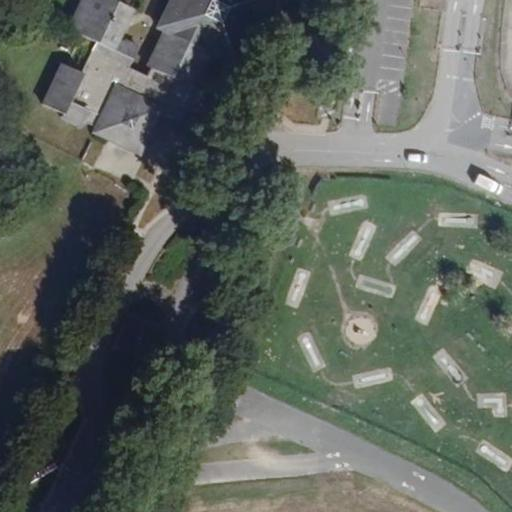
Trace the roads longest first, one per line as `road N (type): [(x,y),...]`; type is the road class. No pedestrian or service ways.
road 1 (unclassified): [(232,194),(169,216),(139,265),(92,377),(91,432),(54,511)]
road 2 (unclassified): [(84,511),(232,194)]
road 3 (residential): [(262,147),(443,149),(511,181)]
